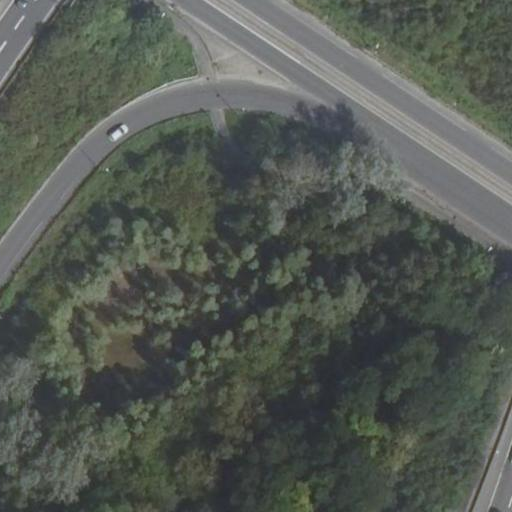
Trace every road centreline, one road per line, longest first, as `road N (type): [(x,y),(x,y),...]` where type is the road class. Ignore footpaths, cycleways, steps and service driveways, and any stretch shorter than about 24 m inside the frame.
road 1 (primary): [(0,262),(43,199),(110,134),(210,94),(304,110),(466,189)]
road 2 (trunk): [(184,0),(466,189)]
road 3 (primary): [(511,177),(245,0)]
